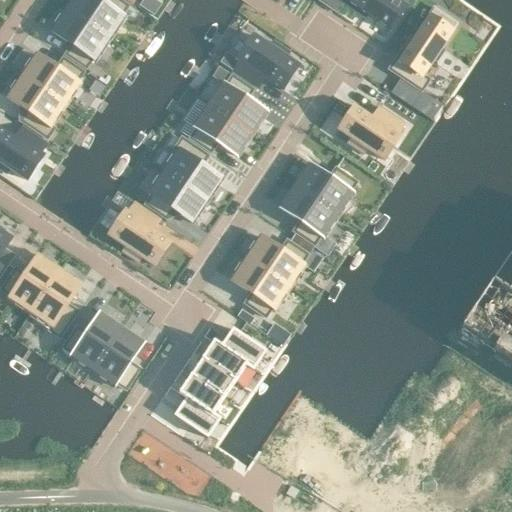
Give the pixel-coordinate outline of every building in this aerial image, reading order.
[(70,3),(66,10),(109,39),(114,33),(116,34),(121,26),(119,24),(124,18),(121,16),(128,6),(118,0),(101,0),(100,2),(97,0),(68,0),(68,2),(70,3)] [(344,0),(389,31),(405,7),(395,0),(344,0)] [(404,65),(397,76),(421,92),(429,80),(422,75),(432,61),(436,64),(445,51),(441,48),(457,23),(433,7),(397,61),(404,65)] [(56,25),(51,32),(71,45),(64,55),(85,69),(92,59),(95,61),(99,54),(101,56),(107,48),(105,46),(109,39),(66,10),(61,17),(59,15),(53,23),(56,25)] [(239,61),(233,72),(257,88),(264,78),(282,90),(298,66),(285,58),(288,52),(273,42),(269,47),(252,36),(237,59),(239,61)] [(25,70),(21,76),(65,105),(69,99),(71,100),(77,92),(74,91),(79,84),(77,82),(83,72),(62,58),(55,68),(35,55),(31,62),(29,60),(23,68),(25,70)] [(11,91),(6,98),(26,111),(20,121),(24,124),(47,139),(54,128),(51,126),(55,120),(57,122),(62,114),(60,112),(65,105),(21,76),(16,83),(14,82),(9,90),(11,91)] [(222,84),(208,105),(251,135),(266,113),(246,100),(252,90),(231,76),(225,85),(222,84)] [(402,79),(391,94),(409,105),(419,90),(402,79)] [(196,129),(189,139),(210,153),(217,143),(237,156),(251,135),(208,105),(193,127),(196,129)] [(354,106),(338,129),(351,138),(347,143),(363,154),(367,148),(384,160),(399,136),(397,134),(403,124),(379,108),(372,118),(354,106)] [(0,127),(0,169),(6,174),(9,168),(26,180),(42,156),(39,154),(46,144),(22,128),(15,138),(0,127)] [(168,165),(163,172),(207,201),(211,194),(213,196),(219,188),(217,186),(221,180),(201,166),(208,156),(181,138),(174,149),(177,151),(173,157),(171,156),(165,164),(168,165)] [(308,165),(294,186),(337,216),(352,194),(349,192),(356,183),(335,168),(328,178),(308,165)] [(151,195),(144,205),(165,219),(172,209),(192,223),(197,216),(199,217),(204,209),(202,208),(207,201),(163,172),(158,179),(156,177),(151,185),(153,187),(148,194),(151,195)] [(294,186),(279,208),(299,221),(293,231),(314,246),(320,236),(323,237),(337,216),(294,186)] [(125,211),(109,235),(126,247),(122,252),(138,262),(141,257),(154,266),(170,242),(152,230),(159,220),(134,203),(127,213),(125,211)] [(0,275),(8,264),(0,259),(0,254),(11,238),(4,233),(6,231),(0,227),(0,275)] [(296,234),(290,243),(302,251),(307,255),(310,251),(314,246),(296,234)] [(250,252),(245,259),(289,288),(293,281),(296,283),(301,275),(299,273),(303,266),(301,265),(308,255),(302,251),(290,243),(286,241),(280,250),(260,237),(255,244),(253,242),(247,250),(250,252)] [(511,252),(503,266),(461,328),(511,362),(511,252)] [(14,269),(0,290),(10,297),(8,299),(15,304),(14,306),(22,311),(23,309),(29,313),(59,270),(52,266),(54,263),(46,258),(45,260),(38,256),(24,275),(14,269)] [(235,273),(231,280),(251,294),(244,304),(265,318),(272,308),(274,310),(279,303),(281,304),(287,296),(284,295),(289,288),(245,259),(241,265),(238,264),(233,272),(235,273)] [(59,270),(29,313),(37,318),(35,321),(43,326),(45,324),(50,328),(48,331),(59,338),(77,311),(67,305),(81,285),(74,280),(75,278),(67,272),(66,275),(59,270)] [(241,309),(237,315),(282,346),(289,335),(273,324),(270,329),(241,309)] [(76,327),(62,348),(72,355),(70,357),(92,372),(121,328),(100,314),(86,334),(76,327)] [(121,328),(92,372),(114,386),(115,384),(125,391),(139,369),(130,363),(143,343),(121,328)] [(232,329),(221,346),(246,363),(254,369),(266,352),(232,329)] [(213,341),(202,358),(235,380),(246,363),(221,346),(213,341)] [(202,358),(190,375),(224,397),(235,380),(202,358)] [(190,375),(179,392),(187,397),(212,414),(224,397),(190,375)] [(187,397),(175,414),(208,436),(220,419),(212,414),(187,397)] [(150,429),(136,457),(156,467),(170,439),(150,429)]
